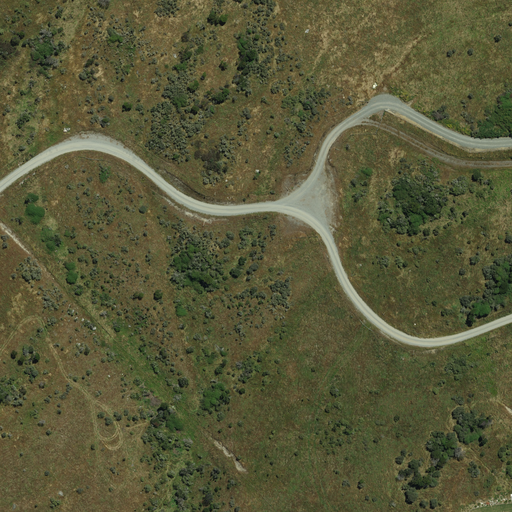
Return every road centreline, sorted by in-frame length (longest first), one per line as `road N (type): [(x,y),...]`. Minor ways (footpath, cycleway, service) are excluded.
road 1 (residential): [(511,319),(448,339),(396,339),(362,307),(318,207),(183,210),(109,141),(69,144),(34,163)]
road 2 (track): [(511,162),(461,163),(365,123)]
